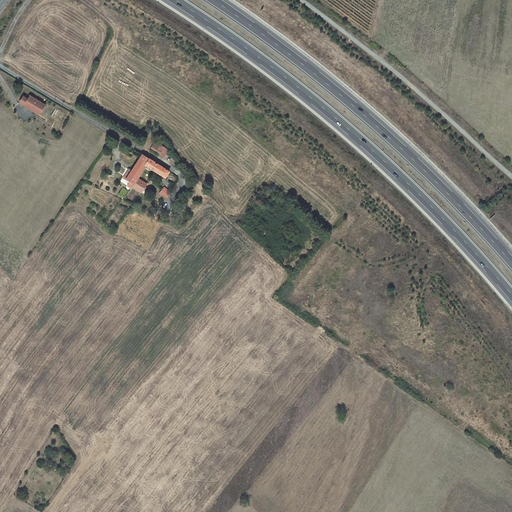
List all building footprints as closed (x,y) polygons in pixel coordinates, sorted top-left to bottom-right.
[(24,99),(20,105),(25,108),(24,108),(32,113),(33,111),(41,115),(46,107),(30,98),(28,102),(24,99)] [(153,148),(151,152),(165,160),(169,153),(161,148),(159,152),(153,148)] [(143,158),(139,164),(146,169),(150,162),(143,158)] [(150,162),(146,169),(147,169),(156,175),(160,169),(150,162)] [(147,169),(146,169),(139,164),(132,174),(140,179),(147,169)] [(170,175),(160,169),(156,175),(166,181),(170,175)] [(134,188),(138,183),(140,179),(132,174),(127,183),(134,188)] [(138,183),(134,188),(132,189),(140,195),(142,196),(147,188),(138,183)] [(159,196),(167,202),(171,196),(163,191),(159,196)]
